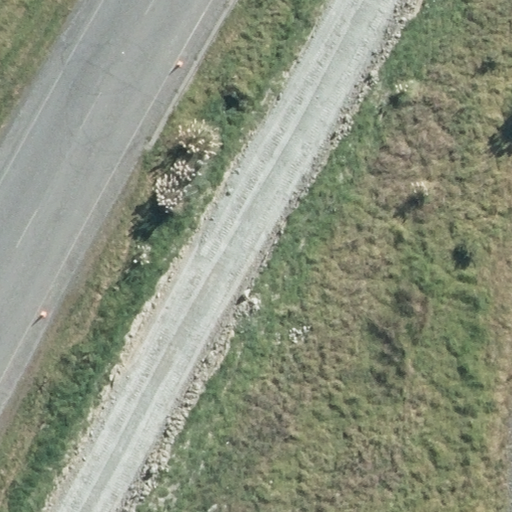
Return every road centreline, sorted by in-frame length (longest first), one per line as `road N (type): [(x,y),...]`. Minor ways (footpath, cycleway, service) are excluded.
road 1 (trunk): [(151,0),(0,265)]
road 2 (unclassified): [(0,217),(130,0)]
